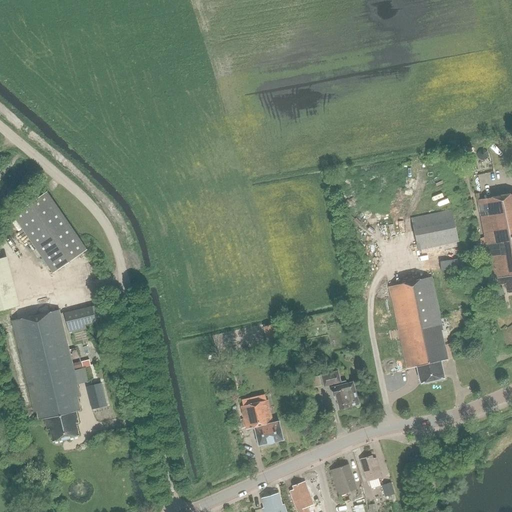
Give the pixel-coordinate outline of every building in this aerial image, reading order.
[(484,150),(480,150),(477,154),(478,158),(481,160),(485,160),(488,156),(487,152),(484,150)] [(48,193),(15,216),(38,249),(32,253),(37,260),(43,255),(56,273),(88,250),(48,193)] [(511,194),(477,201),(491,274),(493,274),(496,278),(498,286),(505,284),(507,293),(511,292),(511,194)] [(452,211),(411,219),(418,251),(459,242),(452,211)] [(2,258),(0,258),(0,311),(14,308),(2,258)] [(432,277),(389,287),(407,370),(417,367),(421,384),(444,379),(440,362),(448,360),(441,332),(443,331),(432,277)] [(502,289),(489,292),(491,301),(504,298),(502,289)] [(100,305),(64,314),(69,334),(86,329),(85,325),(103,321),(100,305)] [(59,310),(12,321),(34,413),(37,412),(39,421),(45,419),(47,430),(50,430),(53,442),(79,436),(76,424),(78,423),(76,412),(80,411),(77,397),(80,397),(77,385),(74,371),(70,354),(69,353),(69,351),(59,310)] [(272,325),(263,327),(266,342),(276,340),(272,325)] [(339,410),(359,405),(353,382),(346,384),(346,381),(341,382),(338,371),(321,376),(324,387),(333,385),(334,387),(331,388),(334,397),(336,396),(339,410)] [(285,376),(278,378),(280,387),(287,385),(285,376)] [(102,383),(86,387),(92,409),(107,405),(102,383)] [(258,447),(283,441),(279,422),(273,423),(268,401),(241,407),(246,430),(254,428),(258,447)] [(367,483),(370,482),(371,489),(380,486),(379,480),(382,479),(376,460),(373,461),(372,458),(363,460),(364,463),(361,464),(367,483)] [(339,496),(357,490),(349,465),(333,470),(335,474),(332,475),(339,496)] [(310,511),(308,507),(315,505),(307,485),(303,486),(301,483),(293,486),(295,489),(290,491),(297,511),(310,511)] [(384,487),(382,487),(385,499),(395,496),(392,485),(384,487)] [(286,511),(284,504),(282,505),(279,495),(263,500),(266,510),(264,510),(264,511),(286,511)] [(365,511),(364,503),(355,505),(356,511),(365,511)]
